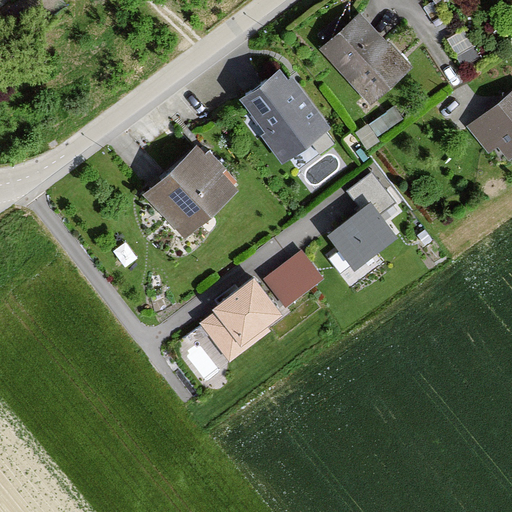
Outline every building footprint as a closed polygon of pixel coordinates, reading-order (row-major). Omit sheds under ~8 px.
[(361,10),(325,42),(373,95),(409,63),(361,10)] [(466,21),(449,31),(464,59),(482,49),(466,21)] [(282,69),(243,97),(284,154),(323,126),(282,69)] [(511,149),(511,84),(466,119),(487,145),(501,135),(511,149)] [(396,100),(370,119),(378,131),(404,111),(396,100)] [(197,142),(147,190),(188,232),(238,184),(197,142)] [(357,202),(327,227),(356,262),(396,229),(381,211),(395,199),(370,168),(346,188),(357,202)] [(301,245),(260,276),(284,306),(324,275),(301,245)] [(214,306),(198,319),(230,360),(270,329),(264,321),(284,306),(260,276),(253,266),(209,301),(214,306)]
